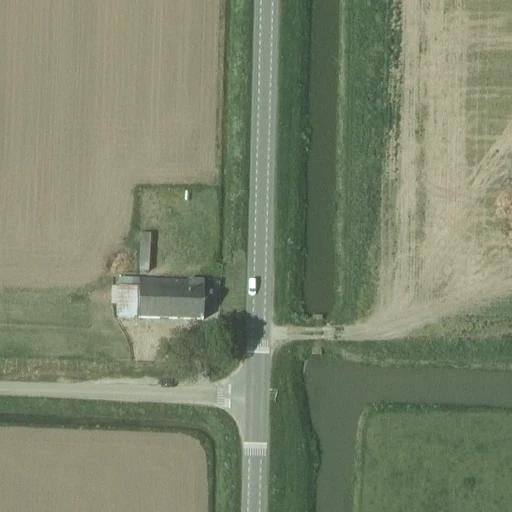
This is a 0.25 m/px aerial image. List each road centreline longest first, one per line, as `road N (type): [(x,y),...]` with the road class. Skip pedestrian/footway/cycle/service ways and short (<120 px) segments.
road 1 (tertiary): [(253,400),(265,0)]
road 2 (unclassified): [(253,400),(0,390)]
